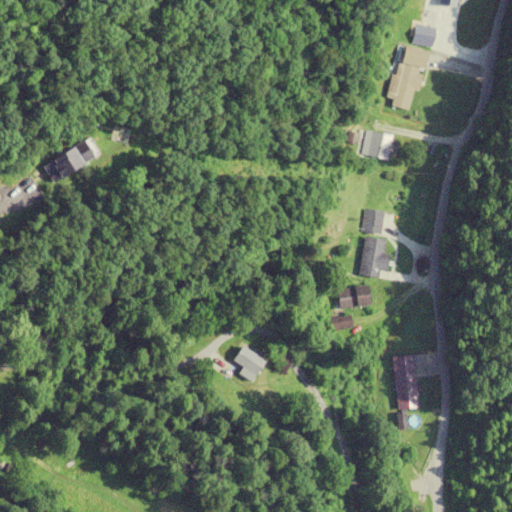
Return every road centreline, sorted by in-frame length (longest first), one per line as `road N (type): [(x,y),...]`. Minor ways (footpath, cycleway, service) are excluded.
road 1 (residential): [(501,0),(483,93),(445,173),(429,283),(444,393),(433,511)]
road 2 (residential): [(368,511),(279,337),(261,327),(210,334),(185,355),(146,363),(0,367)]
